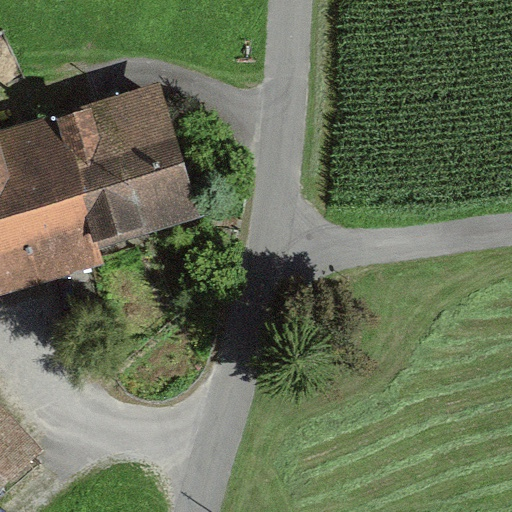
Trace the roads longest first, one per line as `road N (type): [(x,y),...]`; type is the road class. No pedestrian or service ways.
road 1 (unclassified): [(267,255),(192,511)]
road 2 (unclassified): [(292,0),(267,255)]
road 3 (unclassified): [(267,255),(511,226)]
